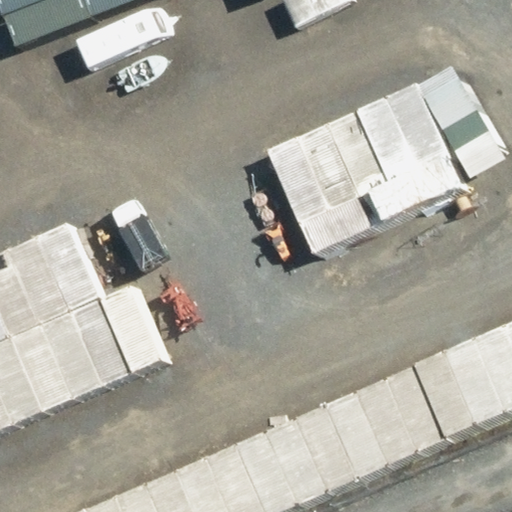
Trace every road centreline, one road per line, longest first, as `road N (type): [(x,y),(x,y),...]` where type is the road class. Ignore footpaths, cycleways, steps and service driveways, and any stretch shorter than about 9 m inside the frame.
road 1 (unknown): [(0,180),(403,27),(443,27),(478,52),(511,115)]
road 2 (unknown): [(511,268),(3,511)]
